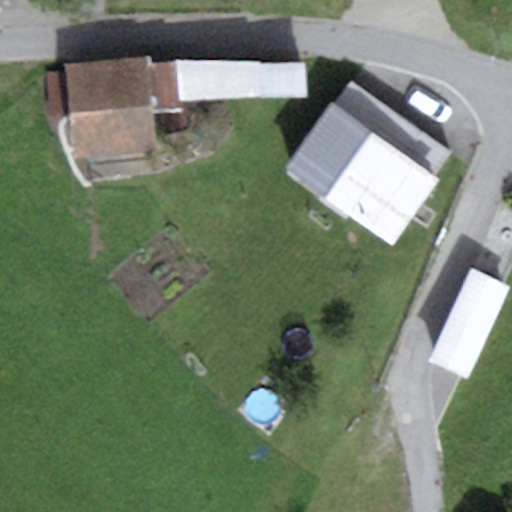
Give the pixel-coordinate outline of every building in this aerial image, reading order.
[(126,0),(133,13),(159,0),(126,0)] [(318,73),(168,75),(169,109),(319,107),(318,73)] [(158,75),(74,81),(81,170),(165,164),(158,75)] [(459,162),(355,96),(302,178),(406,245),(459,162)] [(511,303),(511,300),(477,284),(438,366),(475,383),(511,303)]
